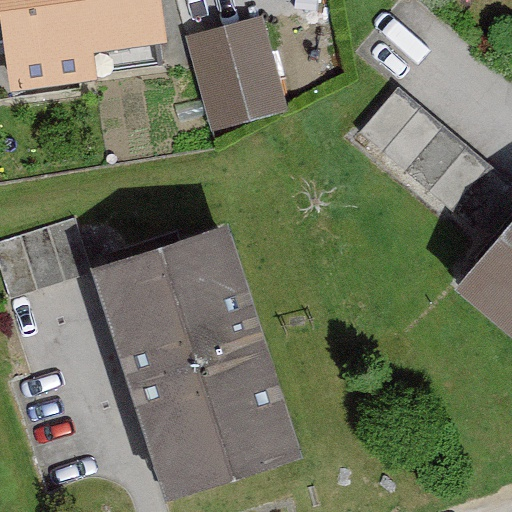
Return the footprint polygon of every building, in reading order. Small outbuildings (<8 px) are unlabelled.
[(0,0),(0,71),(11,70),(2,0),(0,0)] [(153,44),(147,0),(15,0),(23,58),(153,44)] [(279,117),(259,27),(186,42),(205,133),(279,117)] [(465,161),(393,102),(359,142),(431,202),(465,161)] [(239,232),(107,272),(176,504),(309,464),(239,232)] [(511,254),(475,301),(511,330),(511,254)]
